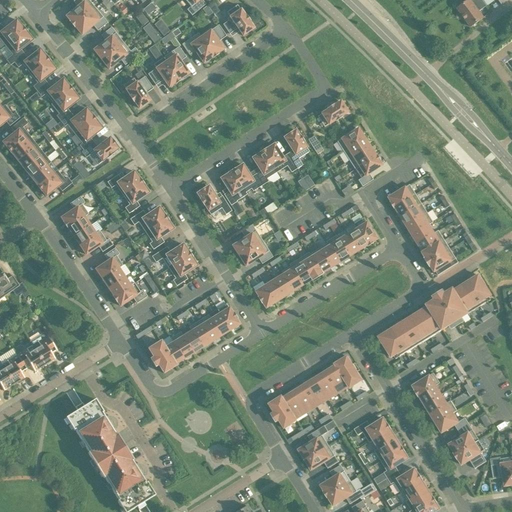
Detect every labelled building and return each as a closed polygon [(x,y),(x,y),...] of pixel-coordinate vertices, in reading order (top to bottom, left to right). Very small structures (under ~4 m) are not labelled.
[(95,8),(88,0),(75,0),(73,2),(78,7),(73,11),(66,17),(71,22),(70,22),(74,26),(95,8)] [(185,0),(191,7),(187,10),(192,16),(205,5),(201,0),(185,0)] [(457,9),(470,28),(483,18),(479,13),(482,11),(481,10),(487,5),(483,0),(471,0),(470,1),(470,0),(457,9)] [(124,14),(129,11),(123,4),(119,7),(124,14)] [(226,13),(230,17),(227,19),(228,21),(223,25),(229,34),(237,28),(243,36),(253,29),(249,22),(245,17),(237,5),(226,13)] [(107,23),(95,8),(74,26),(74,27),(75,27),(81,35),(89,29),(89,30),(93,26),(98,31),(107,23)] [(0,40),(5,46),(25,30),(23,28),(22,28),(16,20),(4,30),(0,24),(0,40)] [(218,25),(201,38),(214,57),(218,54),(217,54),(223,50),(218,42),(226,36),(218,25)] [(123,43),(111,28),(101,36),(105,41),(101,45),(94,51),(101,60),(123,43)] [(27,33),(25,30),(5,46),(11,55),(5,60),(10,65),(13,62),(24,54),(20,50),(32,41),(26,33),(27,33)] [(198,34),(182,45),(189,55),(194,51),(198,56),(203,64),(212,58),(214,57),(201,38),(198,34)] [(130,52),(123,43),(101,60),(108,69),(116,64),(120,60),(125,66),(139,54),(135,48),(130,52)] [(157,61),(163,57),(155,44),(148,49),(157,61)] [(178,47),(162,58),(178,81),(180,80),(188,74),(183,66),(180,61),(186,58),(178,47)] [(45,57),(40,50),(28,59),(24,54),(13,62),(17,67),(22,64),(30,74),(48,60),(46,57),(45,57)] [(162,58),(153,65),(156,69),(148,75),(155,86),(163,80),(169,88),(174,84),(178,81),(162,58)] [(32,86),(36,92),(37,92),(47,84),(43,79),(55,70),(50,63),(50,62),(48,60),(30,74),(37,83),(32,86)] [(144,95),(153,89),(144,77),(136,83),(133,79),(123,86),(130,97),(133,102),(134,102),(138,109),(149,101),(144,95)] [(69,87),(63,79),(51,89),(47,84),(37,92),(41,97),(45,93),(53,103),(71,89),(69,87)] [(73,92),(71,89),(53,103),(51,105),(59,115),(56,116),(60,122),(70,114),(67,109),(79,100),(73,92)] [(333,106),(328,109),(328,110),(317,117),(324,128),(335,121),(341,118),(340,117),(347,113),(340,102),(333,106)] [(0,125),(5,122),(9,127),(19,118),(15,113),(12,115),(4,105),(1,108),(0,108),(0,125)] [(67,125),(74,135),(94,119),(92,116),(92,117),(86,109),(74,118),(70,114),(60,122),(64,127),(67,125)] [(11,153),(30,138),(22,128),(27,124),(23,118),(11,128),(15,133),(3,143),(7,148),(11,153)] [(96,121),(94,119),(74,135),(82,144),(79,146),(83,151),(93,143),(90,139),(102,129),(96,122),(96,121)] [(364,138),(358,129),(337,142),(343,152),(364,138)] [(292,151),(287,154),(297,169),(302,166),(298,159),(309,152),(303,142),(299,137),(295,131),(292,133),(287,136),(284,138),(292,151)] [(315,151),(321,148),(314,137),(308,140),(315,151)] [(11,153),(18,161),(37,146),(30,138),(11,153)] [(369,148),(364,138),(343,152),(349,161),(369,148)] [(83,151),(81,152),(86,158),(90,155),(98,165),(107,157),(107,158),(113,154),(112,153),(118,149),(116,147),(116,146),(112,141),(111,141),(109,139),(97,148),(93,143),(83,151)] [(266,150),(263,151),(276,173),(287,166),(291,173),(297,169),(287,154),(282,158),(274,145),(266,150)] [(18,161),(24,170),(43,154),(37,146),(18,161)] [(375,156),(369,148),(349,161),(355,170),(359,167),(376,157),(375,156)] [(260,172),(255,175),(262,186),(268,182),(266,179),(276,173),(263,151),(260,153),(260,154),(252,159),(260,172)] [(43,154),(24,170),(31,178),(47,166),(50,163),(43,154)] [(379,161),(376,157),(359,167),(355,170),(361,179),(358,181),(362,187),(373,180),(369,174),(381,166),(379,162),(379,161)] [(234,170),(231,172),(245,193),(251,189),(253,192),(262,186),(255,175),(250,178),(242,165),(234,170)] [(31,178),(37,186),(53,174),(47,166),(31,178)] [(53,174),(37,186),(41,191),(42,191),(46,196),(58,187),(61,192),(71,183),(67,178),(64,180),(57,171),(53,174)] [(116,185),(122,195),(141,182),(139,179),(139,180),(134,172),(121,181),(118,176),(107,183),(111,189),(116,185)] [(245,193),(231,172),(228,173),(229,174),(221,179),(229,192),(224,195),(231,206),(236,202),(247,195),(245,193)] [(141,182),(122,195),(129,205),(125,208),(129,214),(139,207),(136,202),(148,193),(143,185),(141,182)] [(395,208),(395,207),(416,194),(410,185),(389,198),(392,203),(391,203),(395,208)] [(200,192),(197,194),(200,200),(204,206),(210,215),(221,208),(225,215),(231,211),(222,196),(216,200),(208,187),(205,189),(205,188),(199,192),(200,192)] [(395,208),(401,217),(421,204),(416,194),(395,207),(395,208)] [(62,223),(66,228),(82,217),(83,218),(87,215),(81,205),(83,204),(79,197),(68,204),(72,210),(60,218),(63,223),(62,223)] [(406,226),(427,213),(421,204),(401,217),(406,226)] [(138,223),(145,233),(166,218),(164,216),(159,208),(146,216),(143,211),(130,220),(134,226),(138,223)] [(433,223),(427,213),(406,226),(412,235),(429,225),(433,223)] [(66,228),(72,237),(88,226),(83,218),(82,217),(66,228),(66,229),(66,228)] [(166,218),(145,233),(152,243),(149,244),(153,250),(164,243),(160,238),(173,229),(168,221),(166,218)] [(356,229),(367,246),(372,243),(372,242),(376,240),(363,218),(353,225),(356,229)] [(240,241),(232,246),(239,256),(262,241),(252,225),(241,232),(245,238),(240,241)] [(435,234),(434,234),(429,225),(412,235),(418,244),(435,234)] [(72,237),(78,246),(94,235),(88,226),(72,237)] [(356,229),(347,235),(357,251),(366,246),(367,246),(356,229)] [(438,231),(434,234),(435,234),(418,244),(423,253),(424,254),(445,241),(438,231)] [(94,235),(78,246),(84,255),(97,247),(101,253),(111,246),(107,240),(104,241),(98,232),(94,235)] [(338,240),(348,257),(357,251),(347,235),(338,240)] [(327,244),(327,243),(339,263),(348,257),(338,240),(336,236),(326,242),(327,244)] [(272,257),(262,241),(239,256),(245,266),(253,261),(253,262),(258,259),(262,264),(272,257)] [(440,256),(450,250),(445,241),(424,254),(423,253),(425,256),(426,259),(428,264),(440,256)] [(327,243),(327,244),(318,249),(330,268),(339,263),(327,243)] [(162,259),(169,269),(190,255),(188,252),(188,253),(183,245),(170,253),(166,248),(152,257),(155,263),(162,259)] [(94,270),(100,279),(117,269),(121,266),(115,257),(115,256),(117,255),(113,249),(103,256),(107,262),(94,270)] [(318,249),(309,255),(321,274),(330,268),(318,249)] [(440,256),(428,264),(431,267),(435,273),(456,259),(454,256),(450,250),(440,256)] [(308,253),(298,259),(312,280),(321,274),(309,255),(308,253)] [(190,255),(169,269),(175,279),(172,281),(176,287),(187,280),(184,274),(197,266),(191,258),(192,258),(190,255)] [(289,265),(290,267),(290,266),(302,286),(311,280),(312,280),(298,259),(289,265)] [(283,275),(293,291),(302,286),(290,266),(290,267),(281,272),(283,275)] [(100,279),(106,288),(123,278),(117,269),(100,279)] [(0,291),(4,297),(19,286),(12,276),(6,280),(0,270),(0,291)] [(283,275),(274,280),(284,297),(293,291),(283,275)] [(387,332),(379,338),(391,358),(393,356),(396,359),(451,325),(452,328),(461,322),(460,320),(491,300),(489,297),(491,296),(479,276),(470,281),(473,285),(465,291),(462,286),(454,291),(453,289),(444,295),(446,297),(437,303),(435,300),(427,306),(428,307),(420,312),(423,317),(414,322),(411,317),(395,327),(398,332),(390,337),(387,332)] [(112,297),(112,298),(129,287),(128,286),(123,278),(106,288),(112,297)] [(274,280),(265,286),(275,303),(284,297),(274,280)] [(129,287),(112,298),(115,303),(116,302),(119,307),(131,299),(135,304),(146,297),(141,290),(138,292),(133,283),(128,286),(129,287)] [(275,303),(265,286),(255,292),(258,297),(258,298),(261,303),(262,303),(265,309),(275,303)] [(219,314),(229,331),(239,325),(236,319),(233,313),(232,314),(226,304),(216,310),(219,314)] [(17,315),(20,319),(31,312),(28,307),(17,315)] [(219,314),(210,320),(220,336),(229,331),(219,314)] [(208,315),(198,321),(211,342),(220,336),(210,320),(208,315)] [(191,332),(192,331),(202,348),(211,342),(198,321),(188,327),(191,332)] [(192,331),(191,332),(183,337),(182,337),(193,354),(202,348),(192,331)] [(57,351),(45,332),(30,342),(33,347),(32,347),(44,366),(51,362),(50,362),(54,360),(49,351),(54,348),(56,351),(57,351)] [(173,343),(184,359),(193,354),(182,337),(183,337),(180,332),(170,339),(173,343)] [(164,348),(161,342),(148,350),(163,374),(176,366),(175,365),(174,365),(164,348)] [(173,343),(164,348),(174,365),(175,365),(184,359),(173,343)] [(44,366),(32,347),(27,350),(17,356),(24,367),(29,364),(34,372),(38,370),(44,366)] [(24,367),(17,356),(7,362),(7,363),(2,366),(14,385),(20,381),(24,379),(20,373),(21,373),(21,371),(20,369),(24,367)] [(335,366),(336,365),(349,387),(350,389),(362,381),(347,357),(335,364),(335,366)] [(335,366),(325,372),(338,394),(349,387),(336,365),(335,366)] [(14,385),(2,366),(0,367),(0,385),(4,391),(8,389),(14,385)] [(459,371),(456,373),(461,382),(465,380),(463,376),(462,376),(459,371)] [(325,372),(314,379),(328,400),(338,394),(325,372)] [(419,396),(436,386),(440,383),(434,373),(413,386),(415,391),(418,397),(419,396)] [(314,379),(304,385),(317,407),(328,400),(314,379)] [(304,385),(293,392),(306,414),(317,407),(304,385)] [(436,386),(419,396),(424,405),(441,395),(436,386)] [(293,392),(283,398),(282,399),(296,420),(306,414),(293,392)] [(446,404),(441,395),(424,405),(430,414),(446,404)] [(296,420),(282,399),(283,398),(282,397),(270,405),(285,429),(297,421),(296,420)] [(95,466),(125,448),(117,435),(117,436),(116,436),(115,435),(113,431),(114,429),(115,428),(116,426),(116,424),(116,422),(115,421),(114,419),(108,423),(102,413),(103,413),(95,400),(65,418),(74,431),(88,453),(87,454),(95,466)] [(436,424),(453,414),(457,411),(451,401),(446,404),(430,414),(436,424)] [(469,424),(465,418),(458,422),(453,414),(436,424),(442,433),(454,425),(458,431),(469,424)] [(367,422),(354,430),(358,435),(363,432),(369,443),(373,440),(390,430),(387,424),(383,419),(370,427),(367,422)] [(458,431),(462,437),(457,440),(449,445),(454,454),(455,455),(479,440),(469,424),(458,431)] [(298,451),(305,461),(328,446),(322,436),(328,432),(324,426),(308,437),(311,442),(306,445),(306,446),(298,451)] [(390,430),(373,440),(378,449),(395,438),(390,430)] [(401,448),(395,438),(378,449),(374,451),(375,452),(380,461),(401,448)] [(455,455),(458,460),(462,465),(469,460),(475,469),(486,462),(481,453),(485,451),(479,440),(455,455)] [(338,462),(328,446),(305,461),(311,471),(319,466),(324,463),(328,469),(338,462)] [(384,473),(387,479),(398,472),(395,467),(408,459),(404,453),(405,453),(401,447),(401,448),(380,461),(387,471),(384,473)] [(125,448),(95,466),(103,479),(104,479),(104,478),(118,501),(117,501),(123,511),(128,511),(140,505),(155,496),(147,483),(146,483),(140,474),(146,470),(145,468),(144,467),(142,466),(140,465),(139,465),(137,465),(135,466),(133,462),(132,461),(133,460),(125,448)] [(511,457),(500,459),(501,464),(491,466),(493,479),(503,478),(505,487),(511,485),(511,457)] [(324,493),(326,496),(346,484),(340,475),(344,472),(340,466),(330,472),(333,478),(328,481),(329,481),(321,486),(325,492),(324,493)] [(401,477),(398,472),(387,479),(391,484),(394,483),(400,493),(402,492),(421,480),(422,480),(418,475),(414,469),(401,477)] [(408,500),(426,489),(421,480),(402,492),(408,500)] [(328,498),(333,507),(341,502),(346,499),(350,505),(361,498),(350,481),(346,484),(326,496),(327,498),(328,498)] [(406,502),(411,511),(432,498),(426,489),(408,500),(406,502)] [(434,511),(439,509),(436,504),(436,503),(433,498),(432,498),(411,511),(409,511),(434,511)] [(369,511),(363,501),(352,508),(354,511),(369,511)]
